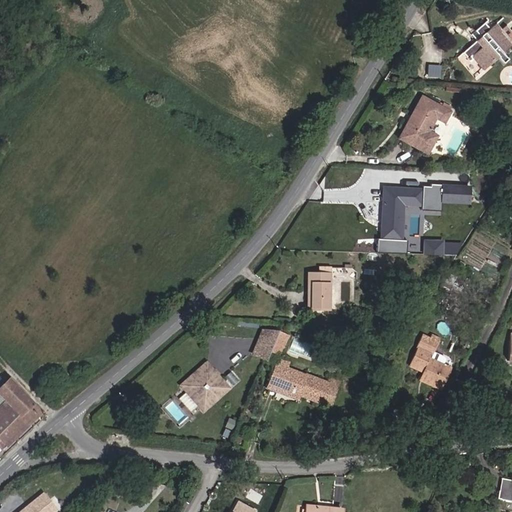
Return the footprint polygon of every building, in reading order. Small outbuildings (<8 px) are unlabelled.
[(504,52),(511,46),(508,43),(509,42),(507,39),(506,40),(499,33),(502,31),(496,24),(490,30),(484,23),(475,31),(476,33),(472,37),(476,41),(462,53),(468,60),(472,56),(484,70),(494,61),(493,60),(497,56),(503,64),(508,60),(502,53),(503,51),(504,52)] [(439,79),(440,67),(427,66),(426,78),(439,79)] [(427,132),(435,118),(444,122),(449,113),(448,112),(450,108),(442,104),(440,108),(421,97),(399,139),(426,154),(432,144),(423,139),(427,132)] [(432,144),(436,137),(427,132),(423,139),(432,144)] [(422,208),(442,210),(443,185),(424,183),(422,208)] [(401,241),(403,205),(421,206),(422,190),(383,188),(381,220),(385,221),(384,240),(386,240),(386,250),(399,251),(400,241),(401,241)] [(442,250),(448,240),(442,236),(436,247),(442,250)] [(330,310),(330,268),(319,268),(319,274),(308,274),(308,291),(311,292),(310,310),(330,310)] [(395,323),(400,313),(402,314),(404,310),(396,305),(386,323),(395,327),(397,324),(395,323)] [(271,350),(278,332),(263,331),(252,355),(266,360),(271,350)] [(279,353),(286,336),(278,332),(271,350),(279,353)] [(433,352),(439,339),(431,335),(429,339),(422,335),(416,347),(417,347),(409,366),(422,372),(420,376),(434,382),(432,386),(441,390),(451,369),(443,365),(429,358),(431,353),(432,354),(433,352)] [(445,360),(444,357),(433,352),(432,354),(431,353),(429,358),(443,365),(445,360)] [(329,407),(339,383),(330,379),(328,383),(306,375),(305,376),(286,369),(288,363),(279,359),(274,372),(283,376),(278,390),(291,395),(293,389),(300,391),(298,395),(299,395),(309,399),(310,397),(315,399),(314,401),(329,407)] [(226,388),(219,381),(213,387),(206,379),(212,373),(206,366),(184,386),(204,408),(226,388)] [(57,377),(62,382),(69,376),(64,370),(57,377)] [(278,390),(283,376),(274,372),(268,390),(297,401),(299,395),(298,395),(300,391),(293,389),(291,395),(278,390)] [(434,382),(420,376),(419,380),(432,386),(434,382)] [(0,450),(4,451),(39,416),(42,412),(9,378),(0,387),(0,396),(5,402),(0,407),(0,450)] [(380,422),(378,414),(370,416),(373,424),(380,422)] [(232,430),(236,422),(229,419),(225,427),(232,430)] [(511,477),(502,476),(498,496),(501,497),(501,498),(511,499),(511,477)] [(50,511),(56,507),(44,493),(37,499),(36,497),(18,511),(50,511)] [(236,498),(229,511),(254,511),(256,508),(236,498)]
